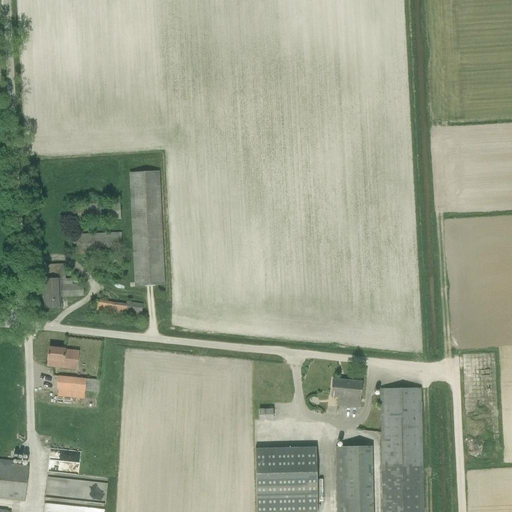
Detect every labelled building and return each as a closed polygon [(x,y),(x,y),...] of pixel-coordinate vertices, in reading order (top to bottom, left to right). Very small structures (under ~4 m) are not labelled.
[(158,172),(129,173),(136,287),(165,286),(158,172)] [(120,204),(79,205),(69,206),(69,222),(79,221),(120,219),(120,204)] [(121,233),(80,235),(70,236),(71,255),(81,255),(122,253),(121,233)] [(64,273),(63,265),(42,266),(45,308),(60,307),(60,297),(83,296),(83,284),(72,285),(71,272),(64,273)] [(125,304),(124,314),(141,317),(143,304),(126,301),(125,304)] [(79,351),(65,349),(49,347),(47,366),(77,370),(79,351)] [(86,378),(84,378),(59,375),(57,389),(58,390),(57,396),(84,399),(85,391),(98,392),(99,380),(86,379),(86,378)] [(333,380),(331,396),(338,397),(337,406),(344,407),(347,381),(333,380)] [(344,407),(359,408),(361,383),(347,381),(344,407)] [(422,511),(420,389),(380,390),(383,511),(422,511)] [(259,409),(259,421),(273,421),(273,409),(259,409)] [(373,511),(372,446),(335,447),(336,511),(373,511)] [(317,511),(316,447),(254,448),(256,511),(317,511)] [(78,474),(80,452),(56,449),(55,459),(49,459),(48,470),(78,474)] [(28,466),(0,463),(0,498),(24,501),(28,466)]
